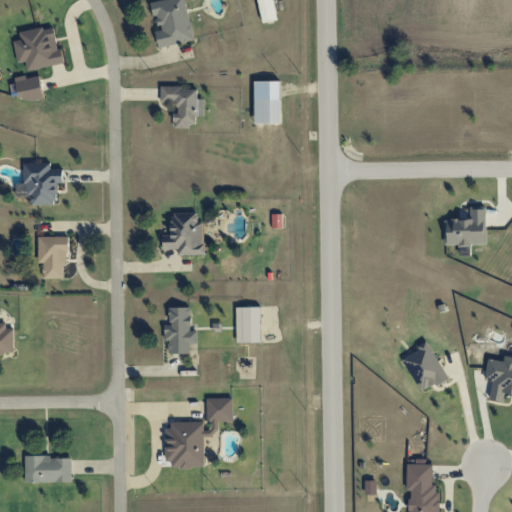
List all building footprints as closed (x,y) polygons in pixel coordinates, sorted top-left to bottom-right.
[(156,31),(158,47),(194,41),(186,0),(159,0),(153,1),(158,31),(156,31)] [(276,21),(273,0),(259,0),(262,22),(276,21)] [(175,126),(196,127),(196,116),(204,116),(204,99),(197,99),(197,87),(161,87),(161,102),(175,102),(175,126)] [(280,124),(280,99),(254,99),(255,124),(280,124)] [(27,205),(57,204),(57,182),(63,182),(63,169),(49,169),(49,163),(25,163),(27,205)] [(446,245),(486,244),(485,206),(470,207),(470,219),(445,219),(446,245)] [(204,254),(203,222),(198,223),(198,212),(171,213),(172,235),(163,235),(164,249),(178,249),(178,255),(204,254)] [(38,263),(43,263),(43,279),(66,279),(67,237),(39,236),(38,263)] [(190,353),(190,344),(197,344),(197,330),(191,330),(191,307),(169,308),(170,324),(164,324),(165,341),(168,341),(169,354),(190,353)] [(260,307),(236,307),(236,343),(261,342),(260,307)] [(14,329),(6,329),(6,323),(0,323),(0,353),(14,354),(14,329)] [(402,356),(420,392),(447,379),(429,343),(402,356)] [(489,400),(504,402),(504,398),(511,399),(511,356),(505,355),(504,361),(488,358),(484,380),(492,381),(489,400)] [(208,398),(209,434),(218,434),(218,422),(233,421),(232,398),(208,398)] [(167,422),(168,468),(204,468),(203,421),(167,422)] [(72,482),(71,456),(25,457),(25,482),(72,482)] [(409,511),(439,511),(439,485),(432,485),(432,461),(415,461),(415,464),(406,464),(407,490),(409,490),(409,511)] [(365,494),(375,494),(375,480),(365,481),(365,494)]
